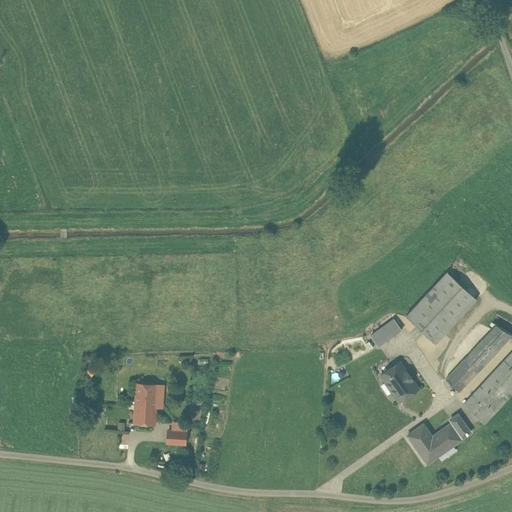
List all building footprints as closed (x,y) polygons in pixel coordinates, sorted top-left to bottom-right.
[(447,271),(406,316),(435,343),(477,299),(447,271)] [(401,329),(394,319),(371,335),(379,346),(401,329)] [(465,358),(446,379),(459,391),(511,334),(496,325),(466,358),(465,358)] [(511,351),(463,403),(484,423),(511,392),(511,351)] [(400,361),(381,375),(399,402),(419,388),(400,361)] [(152,382),(142,381),(139,383),(138,383),(135,422),(154,423),(155,406),(162,406),(163,385),(155,384),(152,382)] [(458,414),(450,419),(452,422),(459,431),(466,426),(458,414)] [(432,436),(424,423),(408,435),(427,463),(462,439),(461,438),(457,432),(459,431),(452,422),(432,436)] [(459,431),(457,432),(461,438),(467,434),(468,433),(470,431),(466,426),(459,431)] [(186,431),(168,430),(167,442),(185,444),(186,431)]
